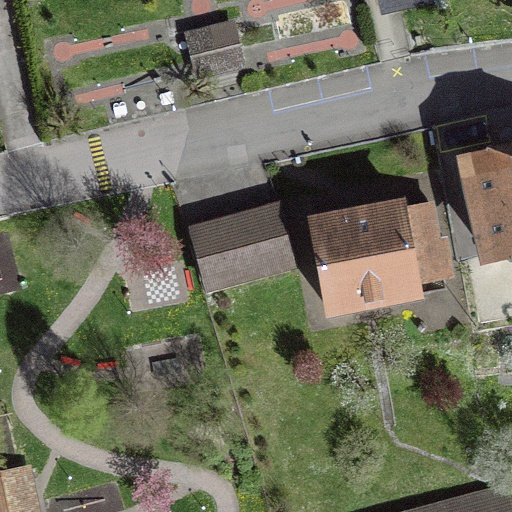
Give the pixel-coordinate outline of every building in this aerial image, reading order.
[(428,0),(387,0),(389,10),(429,1),(428,0)] [(206,52),(210,67),(238,60),(230,30),(191,39),(195,55),(206,52)] [(466,162),(487,255),(499,253),(510,260),(511,259),(511,137),(503,140),(497,155),(466,162)] [(312,221),(328,310),(418,293),(416,283),(444,278),(429,204),(402,209),(401,204),(312,221)] [(192,229),(208,287),(292,264),(277,206),(192,229)] [(0,478),(0,511),(29,511),(21,474),(0,478)] [(476,494),(480,511),(510,511),(504,487),(490,491),(476,494)] [(480,511),(476,494),(411,511),(480,511)]
